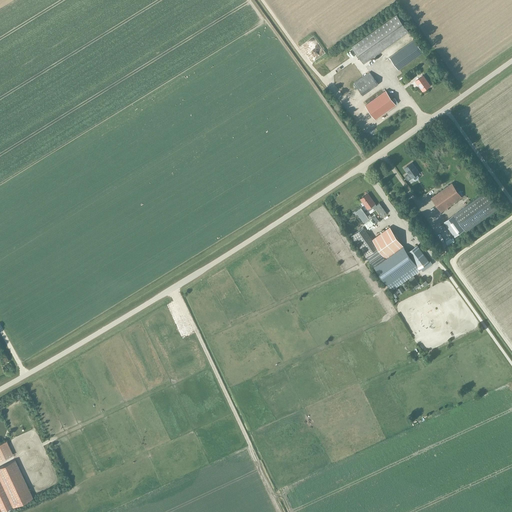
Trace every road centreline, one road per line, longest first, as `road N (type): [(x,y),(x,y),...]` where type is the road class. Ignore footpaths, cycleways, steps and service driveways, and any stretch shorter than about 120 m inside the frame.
road 1 (unclassified): [(0,386),(263,231),(511,58)]
road 2 (track): [(511,217),(452,265),(511,349)]
road 3 (unknown): [(176,284),(250,446)]
